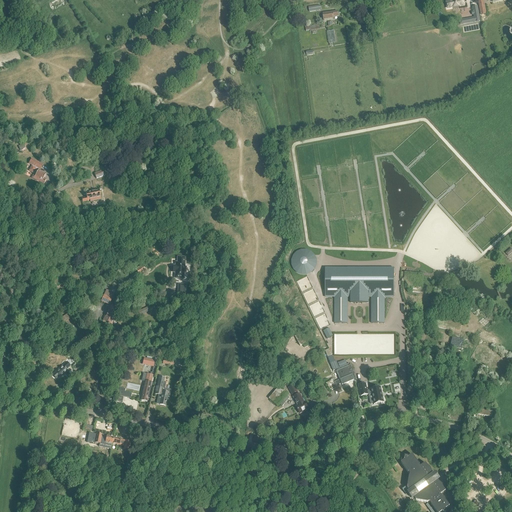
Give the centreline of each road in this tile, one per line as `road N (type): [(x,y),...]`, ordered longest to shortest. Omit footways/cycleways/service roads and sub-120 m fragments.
road 1 (unclassified): [(274,447),(0,392)]
road 2 (unknown): [(12,294),(62,271),(170,295)]
road 3 (unclassified): [(274,447),(416,418)]
road 4 (unknown): [(219,0),(223,40),(240,51),(253,48),(299,0)]
